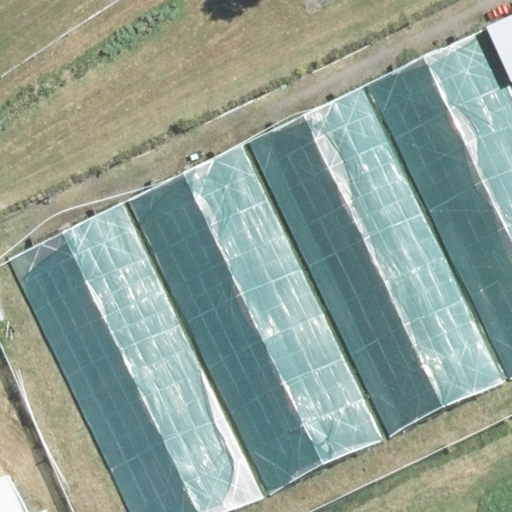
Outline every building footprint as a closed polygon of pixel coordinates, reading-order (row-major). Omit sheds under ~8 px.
[(511,31),(494,40),(511,79),(511,31)] [(369,91),(506,389),(511,385),(511,100),(484,39),(369,91)] [(249,147),(386,445),(500,393),(364,95),(249,147)] [(128,207),(265,505),(379,453),(242,155),(128,207)] [(13,259),(129,511),(248,511),(265,505),(128,207),(13,259)] [(28,511),(13,477),(0,482),(0,511),(28,511)]
